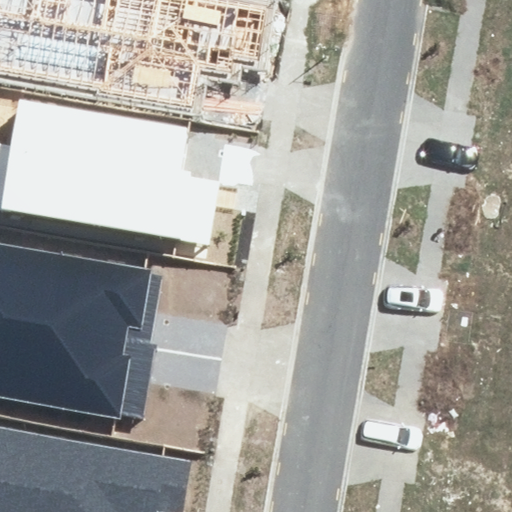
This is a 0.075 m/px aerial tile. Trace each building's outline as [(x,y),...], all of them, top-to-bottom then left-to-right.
[(235,63),(270,70),(281,9),(230,0),(0,0),(0,78),(202,114),(208,79),(231,83),(235,63)] [(0,140),(0,207),(202,242),(213,179),(187,174),(195,128),(19,98),(11,143),(0,140)] [(0,244),(0,322),(156,350),(169,274),(0,244)] [(156,350),(0,322),(0,405),(143,430),(156,350)] [(0,511),(180,511),(188,468),(0,438),(0,511)] [(511,511),(511,487),(402,473),(397,511),(511,511)]
